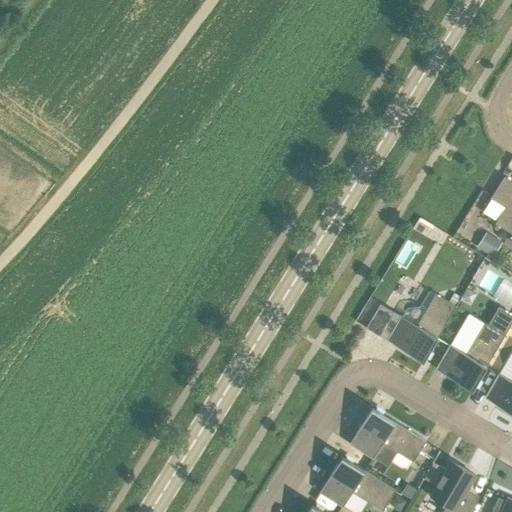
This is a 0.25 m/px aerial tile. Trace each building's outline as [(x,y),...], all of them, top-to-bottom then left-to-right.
[(511,231),(511,229),(511,180),(505,176),(491,197),(507,207),(497,222),(511,231)] [(477,247),(493,257),(503,242),(487,232),(477,247)] [(456,305),(453,303),(436,293),(418,324),(402,314),(388,338),(424,360),(456,305)] [(473,389),(505,334),(481,320),(463,351),(451,343),(437,367),(473,389)] [(511,411),(511,359),(508,357),(486,396),(511,411)] [(414,460),(416,457),(427,440),(373,407),(350,443),(374,458),(375,456),(389,465),(399,450),(414,460)] [(382,511),(397,489),(360,466),(343,455),(320,491),(344,506),(344,505),(354,511),(360,511),(366,504),(378,511),(382,511)] [(464,495),(469,487),(476,474),(451,460),(430,496),(448,506),(443,511),(473,511),(477,502),(464,495)] [(411,499),(417,489),(407,483),(401,492),(411,499)] [(402,511),(408,500),(397,493),(393,501),(395,507),(402,511)] [(511,511),(511,502),(508,501),(510,498),(508,497),(507,500),(499,497),(492,511),(511,511)]
